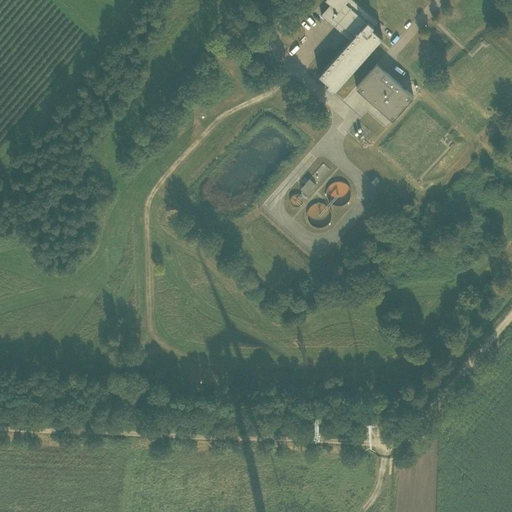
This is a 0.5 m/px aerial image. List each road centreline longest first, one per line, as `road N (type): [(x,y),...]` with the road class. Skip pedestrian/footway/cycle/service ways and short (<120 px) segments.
road 1 (track): [(511,315),(399,438),(343,445),(0,432)]
road 2 (track): [(147,306),(143,209),(216,122),(294,78),(335,94),(384,57),(435,0)]
road 3 (track): [(147,306),(154,347),(231,372),(382,371),(511,228)]
road 4 (track): [(511,166),(384,57)]
